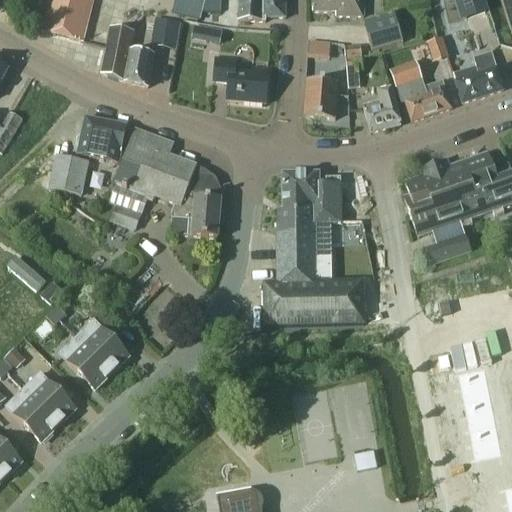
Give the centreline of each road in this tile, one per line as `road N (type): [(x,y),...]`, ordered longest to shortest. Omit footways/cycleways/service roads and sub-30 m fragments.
road 1 (residential): [(27,511),(211,326),(238,261),(249,148)]
road 2 (residential): [(374,152),(444,511)]
road 3 (residential): [(249,148),(134,108),(0,39)]
road 4 (residential): [(286,153),(297,0)]
road 5 (residential): [(374,152),(511,105)]
